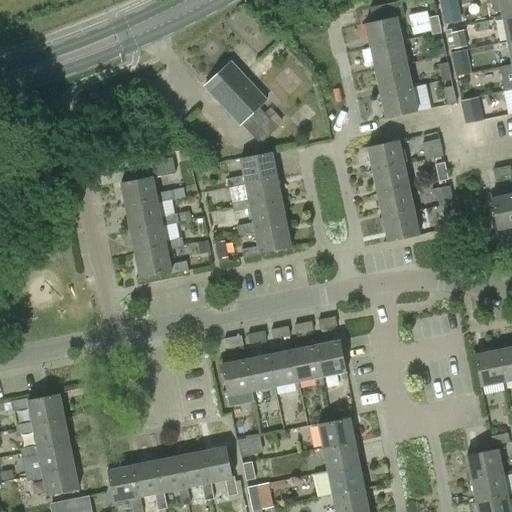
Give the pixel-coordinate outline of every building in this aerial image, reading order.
[(455,0),(442,0),(445,16),(457,14),(455,0)] [(511,0),(492,0),(495,8),(496,8),(496,11),(502,10),(504,20),(511,18),(511,0)] [(370,8),(373,23),(365,24),(370,48),(402,42),(397,18),(405,16),(401,1),(370,8)] [(413,35),(432,31),(433,35),(441,33),(438,16),(429,18),(428,11),(409,15),(413,35)] [(467,47),(464,30),(448,34),(451,50),(467,47)] [(438,58),(447,56),(443,39),(434,41),(438,58)] [(402,42),(370,48),(376,72),(408,65),(402,42)] [(452,52),(456,76),(473,73),(468,49),(452,52)] [(242,126),(243,125),(261,143),(277,128),(260,109),(268,101),(233,63),(207,88),(242,126)] [(442,81),(452,80),(448,63),(439,65),(442,81)] [(511,64),(500,68),(505,92),(511,90),(511,64)] [(408,65),(376,72),(381,96),(413,89),(408,65)] [(448,105),(457,103),(453,86),(444,88),(448,105)] [(413,89),(381,96),(386,120),(418,113),(413,89)] [(434,158),(444,156),(440,139),(431,142),(434,158)] [(369,147),(374,171),(405,164),(400,140),(369,147)] [(240,158),(244,176),(227,179),(229,189),(246,186),(245,182),(278,175),(273,151),(240,158)] [(157,193),(154,176),(175,172),(172,158),(131,166),(134,180),(122,183),(126,207),(158,200),(159,203),(175,200),(173,190),(157,193)] [(439,181),(448,179),(445,163),(436,165),(439,181)] [(379,195),(410,188),(405,164),(374,171),(379,195)] [(496,178),(511,175),(511,171),(511,167),(494,170),(496,178)] [(250,206),(283,199),(278,175),(245,182),(246,186),(249,200),(232,202),(234,212),(251,209),(250,206)] [(444,205),(453,203),(450,186),(440,188),(444,205)] [(410,188),(379,195),(384,218),(415,212),(410,188)] [(511,227),(511,195),(492,199),(499,231),(511,227)] [(255,230),(287,223),(283,199),(250,206),(251,209),(254,223),(237,226),(239,235),(256,232),(255,230)] [(158,200),(126,207),(131,230),(163,224),(164,226),(179,224),(178,214),(162,217),(159,203),(158,200)] [(449,229),(459,227),(455,210),(445,212),(449,229)] [(389,243),(420,236),(415,212),(384,218),(389,243)] [(261,256),(261,253),(292,247),(287,223),(255,230),(256,232),(258,246),(242,249),(243,259),(261,256)] [(163,224),(131,230),(136,254),(168,247),(168,250),(184,247),(183,238),(167,241),(164,226),(163,224)] [(168,247),(136,254),(141,278),(170,272),(171,274),(189,271),(187,261),(171,264),(168,250),(168,247)] [(320,329),(337,326),(335,317),(318,320),(320,329)] [(297,334),(314,331),(311,322),(295,325),(297,334)] [(273,339),(290,335),(288,326),(271,330),(273,339)] [(250,344),(267,340),(265,331),(248,334),(250,344)] [(226,348),(243,345),(241,336),(224,339),(226,348)] [(323,377),(347,372),(341,340),(317,345),(323,377)] [(323,377),(317,345),(293,350),(299,382),(323,377)] [(511,380),(511,347),(499,350),(505,381),(511,380)] [(299,382),(293,350),(269,355),(276,386),(299,382)] [(505,381),(499,350),(475,355),(481,386),(505,381)] [(276,386),(269,355),(246,359),(252,391),(276,386)] [(254,401),(252,391),(246,359),(221,364),(230,406),(254,401)] [(13,411),(29,408),(32,422),(33,425),(64,418),(59,394),(28,400),(27,398),(11,402),(13,411)] [(69,442),(64,418),(33,425),(32,422),(16,425),(18,434),(34,431),(37,445),(37,449),(69,442)] [(323,448),(355,442),(350,418),(319,424),(323,448)] [(493,446),(509,442),(508,433),(491,437),(493,446)] [(241,457),(251,456),(247,438),(238,440),(241,457)] [(42,473),(74,466),(69,442),(37,449),(37,445),(20,449),(22,458),(38,455),(41,469),(42,473)] [(355,442),(323,448),(328,472),(359,466),(355,442)] [(235,478),(232,479),(226,447),(202,452),(208,483),(211,483),(225,480),(229,496),(237,494),(235,478)] [(472,480),(503,474),(499,450),(468,456),(472,480)] [(208,483),(202,452),(179,456),(185,488),(188,488),(202,485),(205,501),(206,501),(214,499),(211,483),(208,483)] [(185,488),(179,456),(155,461),(162,493),(164,492),(178,490),(182,505),(191,504),(188,488),(185,488)] [(162,493),(155,461),(131,466),(138,498),(140,497),(155,494),(158,511),(167,509),(164,492),(162,493)] [(246,480),(255,479),(252,462),(243,463),(246,480)] [(47,496),(79,490),(74,466),(42,473),(41,469),(25,473),(27,482),(43,478),(47,496)] [(138,498),(131,466),(107,471),(114,503),(131,499),(134,511),(143,511),(140,497),(138,498)] [(318,499),(333,496),(364,490),(359,466),(328,472),(313,475),(318,499)] [(503,474),(472,480),(477,503),(508,497),(503,474)] [(251,504),(260,502),(257,485),(248,487),(251,504)] [(335,511),(368,511),(364,490),(333,496),(335,511)] [(94,511),(94,497),(53,499),(53,511),(94,511)] [(510,511),(508,497),(477,503),(478,511),(510,511)]
